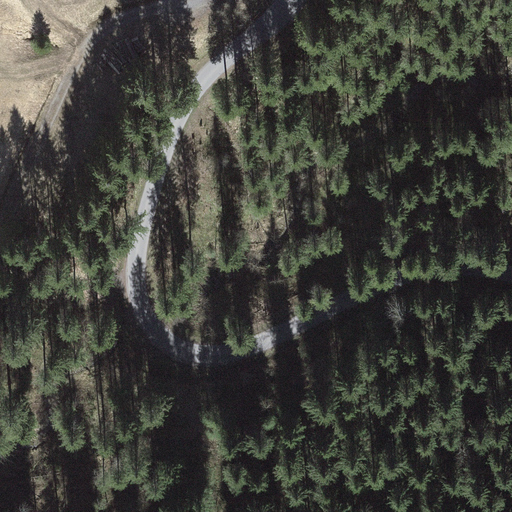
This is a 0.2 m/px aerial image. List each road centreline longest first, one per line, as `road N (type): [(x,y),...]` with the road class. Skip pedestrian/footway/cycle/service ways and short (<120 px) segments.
road 1 (unclassified): [(288,0),(280,15),(199,78),(178,113),(138,227),(135,283),(158,335),(188,351),(225,352),(390,274),(461,258),(511,269)]
road 2 (track): [(179,0),(120,15),(91,36),(0,224)]
